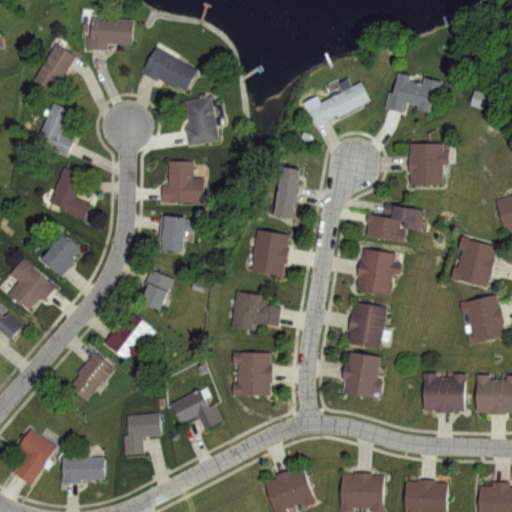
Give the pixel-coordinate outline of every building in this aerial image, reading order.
[(92,15),(135,17),(133,45),(108,44),(108,48),(86,47),(87,35),(91,35),(92,15)] [(158,42),(201,67),(188,90),(178,85),(177,88),(159,78),(157,81),(141,72),(158,42)] [(57,44),(76,57),(53,89),(34,76),(57,44)] [(399,71),(412,74),(410,80),(423,83),(425,76),(444,80),(442,89),(434,88),(429,112),(419,110),(418,104),(404,101),(402,110),(386,107),(390,91),(394,92),(399,71)] [(307,108),(341,91),(338,84),(349,79),(352,86),(360,82),(369,99),(316,127),(307,108)] [(186,101),(211,96),(219,139),(189,145),(186,127),(190,127),(186,101)] [(53,102),(71,110),(61,133),(74,139),(67,155),(43,145),(46,139),(38,136),(53,102)] [(413,143),(444,142),(444,150),(450,150),(450,165),(444,165),(445,184),(411,185),(410,155),(413,155),(413,143)] [(170,160),(193,161),(193,178),(202,178),(202,202),(161,201),(162,185),(169,185),(170,160)] [(64,166),(84,174),(75,196),(91,203),(84,220),(61,210),(63,206),(50,200),(64,166)] [(282,166),(299,169),(290,219),(273,216),(282,166)] [(496,199),(511,193),(511,229),(506,231),(496,199)] [(385,203),(426,208),(423,231),(405,229),(404,240),(367,235),(370,214),(384,215),(385,203)] [(163,216),(184,217),(182,250),(161,248),(163,216)] [(257,228),(288,234),(280,275),(250,270),(257,228)] [(62,233),(79,248),(72,256),(74,258),(59,275),(39,258),(62,233)] [(460,236),(495,245),(485,287),(449,279),(452,266),(456,267),(460,251),(457,251),(460,236)] [(364,247),(397,253),(395,263),(401,264),(399,274),(392,273),(387,301),(356,295),(364,247)] [(22,260),(56,286),(44,301),(38,297),(29,309),(9,293),(18,280),(11,274),(22,260)] [(155,269),(174,278),(159,310),(140,301),(155,269)] [(235,289),(269,295),(267,303),(281,306),(278,325),(253,321),(252,329),(229,325),(235,289)] [(459,302),(497,293),(507,337),(469,346),(465,332),(471,330),(467,313),(462,314),(459,302)] [(354,303),(386,308),(380,348),(347,343),(354,303)] [(0,312),(3,315),(8,309),(22,322),(9,338),(0,330),(0,312)] [(133,311),(151,324),(137,344),(141,349),(135,357),(129,353),(125,357),(103,341),(114,326),(119,330),(133,311)] [(95,349),(116,368),(106,381),(103,379),(86,399),(70,385),(79,374),(76,372),(95,349)] [(232,351),(271,351),(271,395),(233,395),(233,384),(237,384),(237,363),(232,363),(232,351)] [(351,352),(380,357),(375,380),(383,381),(380,393),(374,392),(373,397),(344,392),(347,379),(341,378),(344,364),(349,365),(351,352)] [(425,373),(436,373),(436,377),(453,378),(453,372),(466,372),(465,409),(424,408),(425,373)] [(477,374),(490,374),(490,379),(507,379),(507,376),(511,376),(511,412),(475,411),(477,374)] [(170,402),(199,387),(208,405),(213,403),(222,419),(203,429),(196,415),(181,423),(170,402)] [(127,414),(158,411),(161,435),(142,437),(143,454),(126,456),(124,435),(129,435),(127,414)] [(30,427),(57,446),(53,451),(58,454),(49,467),(44,464),(32,483),(14,471),(26,453),(17,447),(30,427)] [(61,456),(78,456),(78,451),(92,451),(92,456),(104,456),(104,478),(78,478),(78,481),(62,482),(61,456)] [(276,511),(265,482),(275,478),(275,474),(288,469),(289,472),(303,467),(317,503),(304,508),(301,502),(283,509),(284,511),(276,511)] [(340,474),(354,474),(354,472),(371,472),(370,475),(382,475),(381,511),(371,511),(371,506),(350,505),(350,509),(339,509),(340,474)] [(404,511),(404,482),(416,482),(416,479),(436,479),(435,482),(446,481),(446,511),(404,511)] [(480,511),(480,486),(491,486),(491,482),(510,482),(510,487),(511,487),(511,511),(480,511)]
